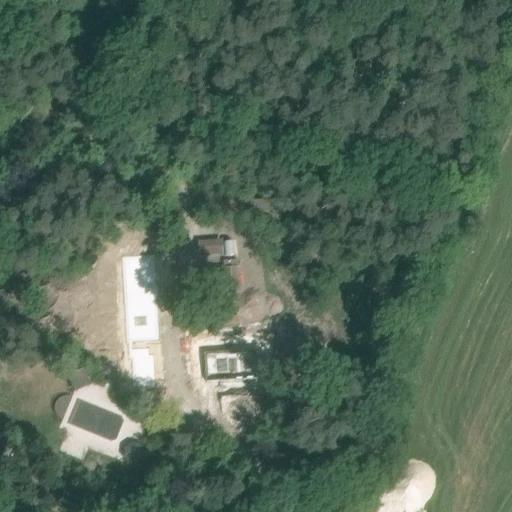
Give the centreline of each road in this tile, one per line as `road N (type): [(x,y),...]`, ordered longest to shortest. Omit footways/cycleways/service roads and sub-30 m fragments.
road 1 (track): [(445,190),(113,80),(156,0)]
road 2 (track): [(344,511),(365,487),(417,340),(456,204),(445,190)]
road 3 (track): [(445,190),(511,24)]
